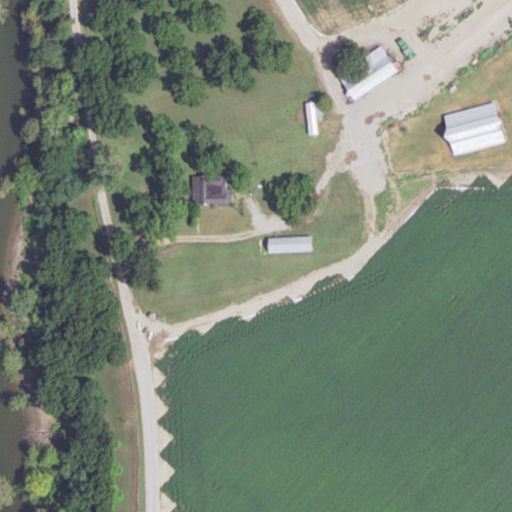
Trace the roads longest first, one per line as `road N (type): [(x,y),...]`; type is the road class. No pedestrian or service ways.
road 1 (residential): [(149,511),(144,397),(98,181),(71,0)]
road 2 (track): [(511,182),(380,183),(370,262),(343,281),(261,310),(134,332)]
road 3 (track): [(439,65),(318,187),(264,228),(153,242),(117,266)]
road 4 (track): [(275,0),(317,65),(352,33),(382,24),(427,63),(447,66),(511,0)]
